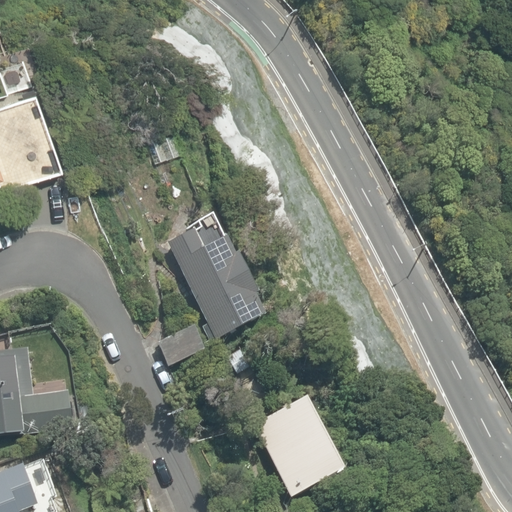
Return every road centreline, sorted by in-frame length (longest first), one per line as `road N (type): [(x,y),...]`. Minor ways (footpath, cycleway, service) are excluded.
road 1 (tertiary): [(511,476),(298,70),(239,0)]
road 2 (residential): [(192,511),(104,311),(72,279),(27,266),(0,276)]
